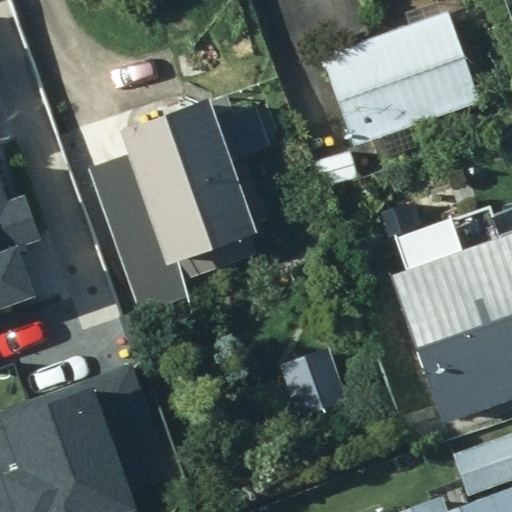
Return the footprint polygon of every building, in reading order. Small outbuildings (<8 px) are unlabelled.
[(448,11),(323,53),(354,144),(479,103),(448,11)] [(209,95),(122,126),(169,262),(258,231),(209,95)] [(349,150),(311,160),(320,190),(357,179),(349,150)] [(0,306),(29,296),(11,247),(32,239),(17,199),(0,205),(0,306)] [(511,398),(511,231),(391,273),(442,422),(511,398)] [(131,511),(88,390),(0,420),(0,439),(12,473),(0,477),(0,489),(8,511),(131,511)] [(511,478),(511,433),(490,441),(504,481),(511,478)] [(444,493),(395,511),(511,511),(511,486),(449,508),(444,493)]
